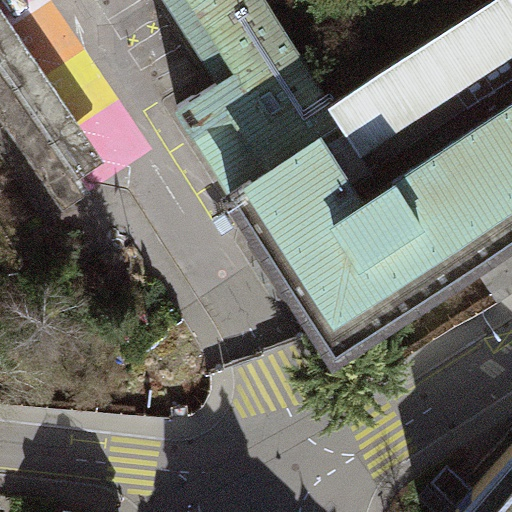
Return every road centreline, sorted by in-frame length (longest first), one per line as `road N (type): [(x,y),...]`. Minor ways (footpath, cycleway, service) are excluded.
road 1 (residential): [(268,493),(511,348)]
road 2 (residential): [(0,450),(268,493)]
